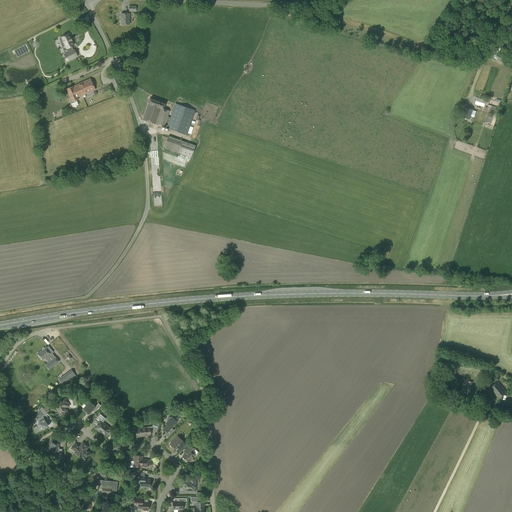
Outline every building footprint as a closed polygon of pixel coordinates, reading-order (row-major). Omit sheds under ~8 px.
[(73,45),(68,34),(61,38),(59,39),(62,47),(64,45),(68,53),(64,55),(67,61),(77,56),(73,50),(71,46),(73,45)] [(478,60),(481,55),(474,51),(472,56),(478,60)] [(73,101),(79,99),(78,97),(95,89),(90,78),(67,89),(73,101)] [(116,91),(123,88),(119,80),(112,83),(116,91)] [(484,106),(485,101),(477,98),(475,104),(484,106)] [(143,120),(187,135),(195,110),(175,103),(170,117),(168,116),(170,111),(163,109),(165,104),(150,99),(143,120)] [(494,114),(496,107),(488,105),(487,108),(485,107),(484,111),(494,114)] [(469,119),(473,109),(465,106),(461,116),(469,119)] [(192,158),(196,146),(168,136),(164,148),(192,158)] [(55,357),(46,346),(38,353),(43,360),(48,356),(51,360),(55,357)] [(68,386),(71,383),(70,381),(76,376),(71,369),(64,375),(69,380),(66,383),(68,386)] [(468,394),(472,382),(465,379),(460,392),(468,394)] [(507,392),(498,381),(490,388),(493,392),(494,392),(495,393),(495,394),(499,399),(507,392)] [(60,415),(67,411),(65,408),(69,406),(65,399),(55,404),(60,415)] [(96,406),(90,401),(83,409),(90,414),(94,409),(96,411),(101,405),(98,403),(96,406)] [(105,405),(103,408),(105,410),(110,413),(112,411),(105,405)] [(44,416),(47,414),(47,413),(42,407),(39,409),(44,416)] [(108,434),(109,434),(109,433),(109,432),(109,431),(111,429),(103,422),(106,419),(100,414),(95,419),(99,422),(94,427),(105,436),(106,434),(108,434)] [(35,434),(48,426),(42,416),(36,419),(38,421),(37,425),(32,428),(35,434)] [(177,422),(172,417),(171,417),(169,417),(169,420),(166,423),(168,425),(164,429),(167,432),(165,434),(168,437),(174,430),(172,427),(177,422)] [(145,428),(145,427),(135,429),(137,437),(151,434),(149,428),(145,428)] [(180,445),(183,447),(187,443),(184,440),(183,441),(177,436),(170,444),(171,445),(171,446),(172,446),(176,449),(180,445)] [(62,455),(62,449),(59,449),(57,448),(59,445),(51,440),(46,448),(51,450),(50,451),(53,455),(58,455),(57,460),(61,460),(61,455),(62,455)] [(85,443),(84,443),(83,442),(79,446),(75,443),(71,448),(75,451),(75,452),(77,455),(79,452),(87,459),(91,454),(86,449),(88,447),(87,446),(87,445),(87,444),(86,443),(85,443)] [(192,462),(192,461),(193,461),(193,460),(193,459),(192,459),(192,458),(195,455),(192,452),(195,449),(190,444),(184,450),(187,452),(182,457),(188,463),(189,462),(190,462),(191,462),(192,462)] [(149,467),(149,460),(142,459),(143,456),(135,455),(134,465),(142,466),(149,467)] [(150,488),(150,480),(144,479),(144,473),(133,472),(133,479),(136,479),(136,482),(138,483),(138,486),(140,487),(150,488)] [(196,491),(196,479),(186,479),(186,482),(185,482),(185,488),(186,488),(186,491),(196,491)] [(98,480),(98,485),(103,486),(102,493),(106,494),(106,496),(110,497),(110,490),(116,491),(117,482),(98,480)] [(148,510),(149,502),(142,502),(143,499),(135,498),(134,505),(139,506),(138,510),(148,510)] [(178,511),(178,510),(183,509),(183,501),(186,501),(186,498),(179,498),(179,501),(173,502),(173,510),(174,510),(173,511),(178,511)] [(194,511),(203,511),(204,502),(197,502),(197,508),(194,508),(194,511)]
